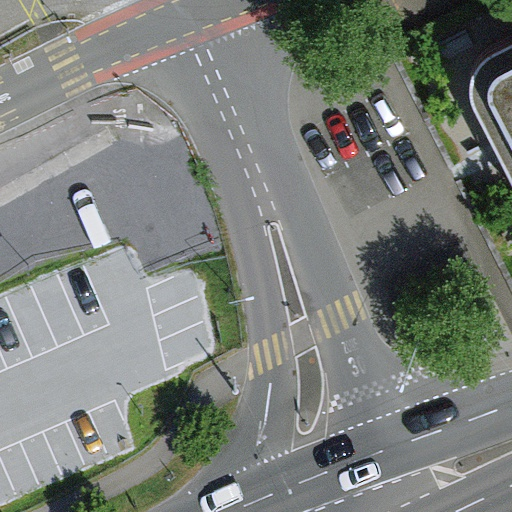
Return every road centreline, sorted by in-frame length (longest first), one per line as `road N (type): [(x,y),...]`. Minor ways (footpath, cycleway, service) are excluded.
road 1 (residential): [(331,470),(283,264),(192,15)]
road 2 (unclassified): [(192,15),(0,100)]
road 3 (primary): [(511,404),(331,470)]
